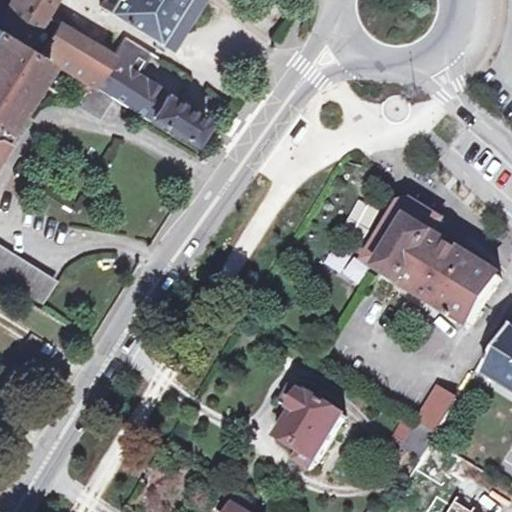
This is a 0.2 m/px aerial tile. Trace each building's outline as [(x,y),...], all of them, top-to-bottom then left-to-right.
[(5,0),(0,0),(0,16),(9,2),(5,0)] [(10,0),(9,2),(0,16),(0,29),(39,53),(66,70),(94,87),(113,58),(39,12),(46,0),(10,0)] [(196,0),(103,0),(99,7),(132,28),(147,38),(165,50),(196,0)] [(0,31),(0,136),(3,131),(1,130),(45,60),(38,56),(0,31)] [(94,87),(168,133),(172,128),(189,139),(203,117),(144,79),(159,57),(127,36),(113,58),(94,87)] [(358,236),(374,208),(355,197),(339,225),(358,236)] [(397,212),(436,237),(446,223),(414,202),(401,205),(397,212)] [(436,237),(397,212),(366,262),(381,271),(452,316),(449,320),(456,325),(459,321),(471,328),(502,279),(436,237)] [(0,244),(0,277),(37,299),(52,274),(0,244)] [(350,282),(362,263),(329,244),(318,262),(350,282)] [(511,330),(484,376),(511,392),(511,330)] [(443,388),(423,420),(441,431),(461,399),(443,388)] [(321,464),(350,417),(309,393),(307,395),(301,392),(291,409),(297,414),(281,440),(302,452),(296,461),(313,471),(318,462),(321,464)] [(425,458),(435,441),(441,431),(423,420),(419,425),(408,418),(394,440),(425,458)]
